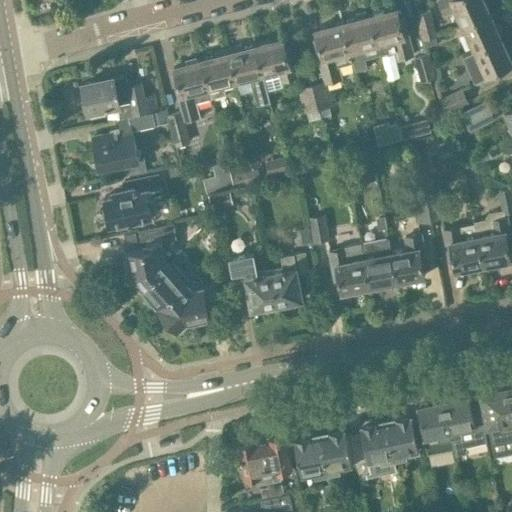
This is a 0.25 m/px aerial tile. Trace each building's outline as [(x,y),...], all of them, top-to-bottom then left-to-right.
[(461,23),(490,10),(485,0),(439,0),(446,13),(455,9),(461,23)] [(398,6),(370,14),(381,54),(398,50),(400,58),(415,54),(407,26),(403,27),(398,6)] [(496,23),(490,10),(461,23),(473,49),(502,36),(501,33),(504,32),(499,21),(496,23)] [(356,14),(356,17),(343,21),(354,61),(353,61),(355,68),(366,65),(365,58),(381,54),(370,14),(368,14),(367,11),(356,14)] [(436,35),(437,34),(431,12),(418,15),(424,38),(436,35)] [(337,66),(353,61),(354,61),(343,21),(316,28),(322,48),(318,50),(326,81),(340,77),(337,66)] [(426,45),(438,42),(436,35),(424,38),(426,45)] [(283,36),(256,44),(264,73),(280,69),(283,80),(298,76),(293,56),(289,57),(283,36)] [(511,57),(502,36),(473,49),(464,53),(477,82),(495,74),(494,70),(511,61),(511,57)] [(271,97),(264,73),(256,44),(242,47),(241,45),(229,48),(229,51),(237,80),(251,77),(257,101),(271,97)] [(224,84),(237,80),(229,51),(229,48),(215,52),(216,54),(202,58),(212,97),(226,93),(224,84)] [(420,80),(435,76),(429,52),(414,56),(420,80)] [(182,94),(179,95),(185,118),(200,114),(196,101),(212,97),(202,58),(175,65),(182,94)] [(82,84),(85,98),(83,99),(85,109),(88,108),(88,112),(132,103),(129,87),(126,74),(82,84)] [(314,85),(320,107),(332,104),(326,82),(314,85)] [(129,87),(132,103),(135,114),(157,109),(154,93),(144,95),(142,84),(129,87)] [(307,111),(320,107),(314,85),(301,88),(307,111)] [(446,112),(468,102),(463,90),(441,100),(446,112)] [(485,99),(463,109),(471,127),(493,117),(485,99)] [(190,142),(181,108),(169,111),(178,145),(190,142)] [(100,167),(121,162),(123,174),(147,169),(144,157),(139,159),(133,129),(166,122),(163,109),(118,118),(120,129),(93,134),(100,167)] [(389,119),(374,123),(379,144),(395,140),(389,119)] [(499,144),(489,149),(493,157),(503,152),(499,144)] [(288,168),(285,155),(266,160),(269,173),(288,168)] [(170,175),(183,173),(181,164),(168,166),(170,175)] [(236,185),(250,181),(246,166),(232,170),(236,185)] [(123,185),(114,187),(115,191),(105,193),(108,205),(103,206),(106,220),(111,219),(111,221),(157,211),(153,195),(163,193),(159,173),(122,180),(123,185)] [(505,211),(511,209),(511,187),(487,173),(484,177),(490,184),(499,189),(502,208),(503,211),(505,211)] [(207,191),(219,188),(215,174),(203,177),(207,191)] [(431,219),(445,216),(439,183),(424,179),(426,187),(427,193),(431,219)] [(431,219),(427,193),(426,187),(412,190),(418,221),(431,219)] [(230,190),(209,195),(212,207),(233,203),(230,190)] [(511,237),(507,215),(505,215),(505,211),(503,211),(502,208),(490,211),(488,212),(486,215),(486,217),(476,219),(476,222),(484,264),(511,259),(508,238),(511,237)] [(329,238),(324,213),(309,216),(314,241),(329,238)] [(386,218),(378,219),(380,231),(388,230),(386,218)] [(139,285),(141,284),(170,260),(178,252),(170,242),(177,236),(173,221),(139,229),(141,240),(146,239),(147,245),(126,250),(131,272),(132,273),(130,275),(139,285)] [(444,228),(448,248),(452,248),(456,270),(484,264),(476,222),(444,228)] [(311,240),(309,227),(300,229),(302,242),(311,240)] [(124,234),(127,245),(138,242),(136,231),(124,234)] [(392,251),(397,280),(426,275),(422,253),(426,253),(422,233),(406,236),(408,248),(392,251)] [(362,244),(364,256),(370,286),(373,285),(373,288),(385,286),(385,283),(397,280),(392,251),(390,239),(362,244)] [(342,291),(370,286),(364,256),(362,244),(330,250),(334,269),(337,269),(342,291)] [(178,252),(170,260),(141,284),(149,293),(147,295),(156,305),(158,303),(158,304),(188,280),(187,280),(196,272),(216,254),(209,246),(191,261),(194,264),(182,274),(177,268),(180,266),(178,263),(188,255),(183,249),(178,252)] [(280,310),(279,305),(273,272),(259,274),(255,251),(230,255),(236,286),(248,283),(253,310),(265,307),(266,312),(280,310)] [(311,271),(307,252),(282,257),(285,270),(273,272),(279,305),(280,310),(293,307),(292,302),(305,300),(300,273),(311,271)] [(216,282),(204,284),(203,281),(196,272),(187,280),(188,280),(158,304),(178,328),(187,321),(211,316),(209,306),(221,304),(216,282)] [(486,384),(483,388),(484,390),(481,391),(492,446),(511,442),(511,397),(509,385),(498,387),(498,385),(493,382),(486,384)] [(470,393),(466,394),(466,392),(462,389),(456,390),(454,394),(454,396),(444,398),(452,434),(454,445),(455,453),(468,450),(463,427),(476,424),(479,440),(487,438),(480,402),(472,403),(470,393)] [(454,445),(452,434),(444,398),(434,400),(434,399),(429,396),(423,397),(421,400),(421,403),(419,404),(428,450),(454,445)] [(397,416),(387,418),(395,458),(408,455),(407,451),(419,448),(412,414),(410,414),(409,413),(406,411),(399,412),(397,416)] [(362,423),(363,431),(351,433),(361,484),(365,483),(364,474),(372,472),(369,458),(381,456),(382,461),(395,458),(387,418),(376,420),(372,417),(365,419),(363,422),(363,423),(362,423)] [(331,429),(321,431),(329,471),(341,469),(340,464),(353,462),(346,427),(343,427),(343,426),(339,424),(333,425),(331,429)] [(263,439),(270,476),(281,474),(281,470),(293,467),(286,431),(284,432),(283,430),(280,428),(273,429),(271,433),(271,434),(269,435),(269,437),(263,439)] [(316,474),(329,471),(321,431),(308,433),(305,431),(299,432),(297,435),(297,436),(295,436),(302,472),(315,470),(316,474)] [(255,438),(253,438),(253,436),(249,434),(242,435),(240,439),(240,441),(239,441),(246,477),(259,474),(260,478),(270,476),(263,439),(255,440),(255,438)] [(331,480),(323,482),(326,494),(334,492),(331,480)] [(271,484),(274,495),(284,493),(282,482),(271,484)] [(271,484),(261,486),(263,497),(274,495),(271,484)] [(294,511),(294,509),(305,507),(302,490),(262,498),(261,511),(294,511)] [(342,491),(333,493),(337,509),(346,507),(342,491)]
